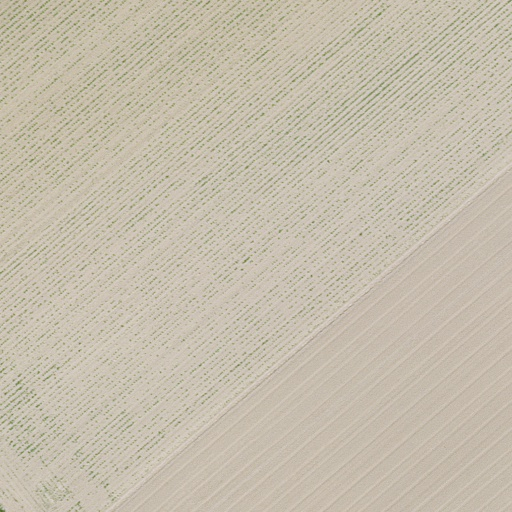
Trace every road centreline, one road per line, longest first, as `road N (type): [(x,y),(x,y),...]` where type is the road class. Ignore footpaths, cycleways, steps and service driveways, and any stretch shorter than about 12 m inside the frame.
road 1 (motorway): [(101,511),(511,283)]
road 2 (motorway): [(262,0),(0,149)]
